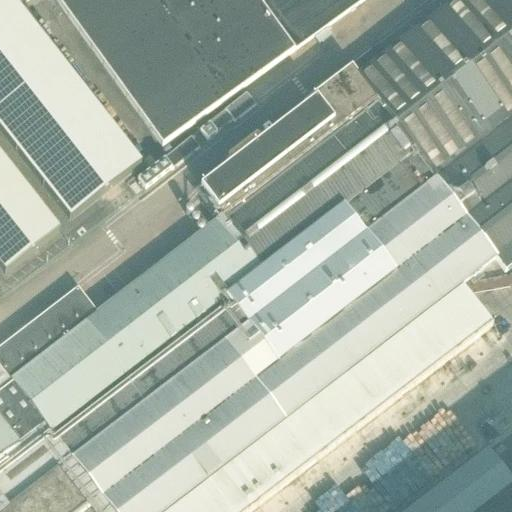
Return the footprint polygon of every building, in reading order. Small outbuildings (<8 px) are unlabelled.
[(0,511),(252,511),(492,329),(461,288),(494,262),(504,275),(511,269),(511,0),(456,0),(384,56),(378,47),(349,69),(351,71),(303,107),(306,110),(306,111),(309,114),(203,196),(222,219),(96,316),(78,291),(0,351),(0,511)] [(0,0),(0,269),(6,277),(60,233),(0,158),(0,133),(70,223),(141,168),(8,0),(0,0)] [(53,0),(162,149),(294,53),(256,0),(53,0)] [(256,0),(294,53),(367,0),(256,0)] [(256,108),(246,96),(200,134),(207,143),(232,123),(234,125),(256,108)] [(200,192),(203,196),(309,114),(306,110),(200,192)] [(138,184),(145,192),(170,171),(171,172),(199,151),(190,140),(138,184)] [(458,477),(412,511),(477,511),(483,508),(458,477)]
